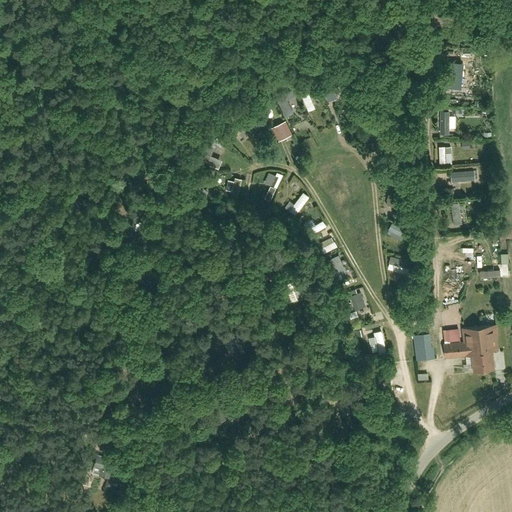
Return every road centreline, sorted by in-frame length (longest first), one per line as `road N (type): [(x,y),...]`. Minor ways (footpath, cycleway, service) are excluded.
road 1 (track): [(440,372),(431,450),(410,395),(398,326),(294,168)]
road 2 (track): [(400,340),(438,315),(429,155),(435,70)]
road 3 (track): [(398,326),(376,244),(368,170),(339,126)]
road 4 (residential): [(401,511),(431,450),(511,396)]
